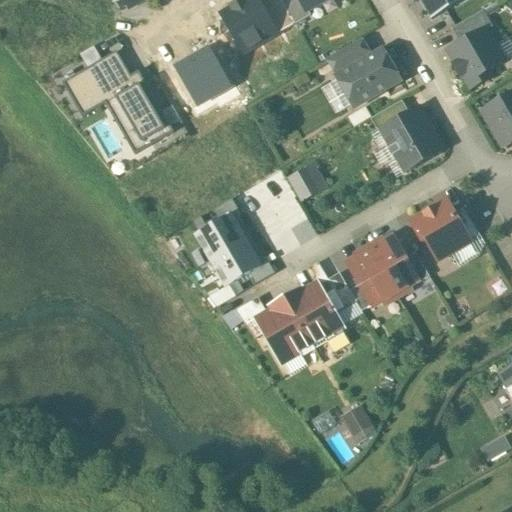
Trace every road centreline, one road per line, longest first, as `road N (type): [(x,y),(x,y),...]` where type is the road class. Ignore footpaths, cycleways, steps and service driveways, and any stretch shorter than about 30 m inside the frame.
road 1 (residential): [(265,279),(473,157)]
road 2 (residential): [(392,13),(473,157)]
